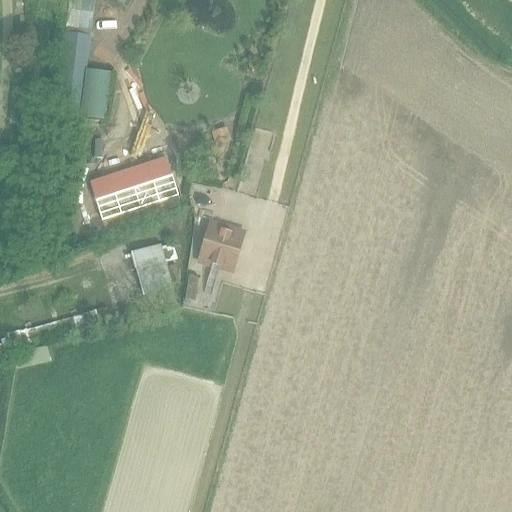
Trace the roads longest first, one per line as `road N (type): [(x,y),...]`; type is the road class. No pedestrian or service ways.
road 1 (track): [(319,0),(268,207)]
road 2 (track): [(178,223),(0,286)]
